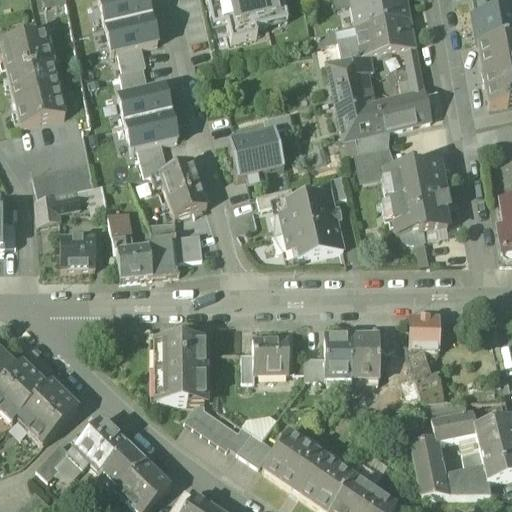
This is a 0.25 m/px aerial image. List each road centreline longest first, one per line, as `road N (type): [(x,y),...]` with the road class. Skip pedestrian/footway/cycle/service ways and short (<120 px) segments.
road 1 (residential): [(238,303),(162,0)]
road 2 (residential): [(494,298),(432,0)]
road 3 (residential): [(25,307),(55,357),(246,511)]
road 4 (residential): [(238,303),(494,298)]
road 5 (residential): [(25,307),(238,303)]
road 6 (residential): [(25,307),(23,203),(0,163)]
